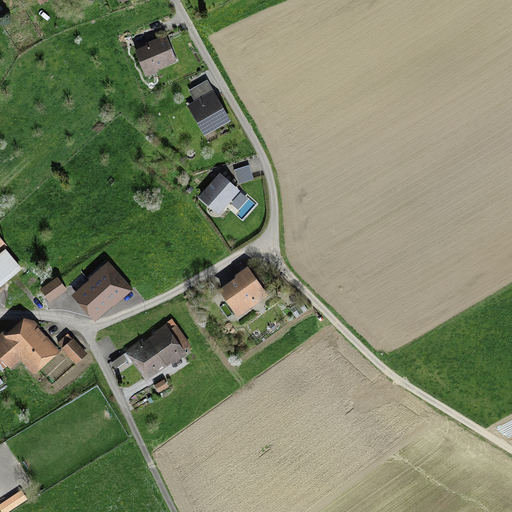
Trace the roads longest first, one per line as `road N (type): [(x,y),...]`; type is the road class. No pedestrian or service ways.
road 1 (track): [(266,240),(280,267),(385,369),(511,449)]
road 2 (track): [(87,323),(174,511)]
